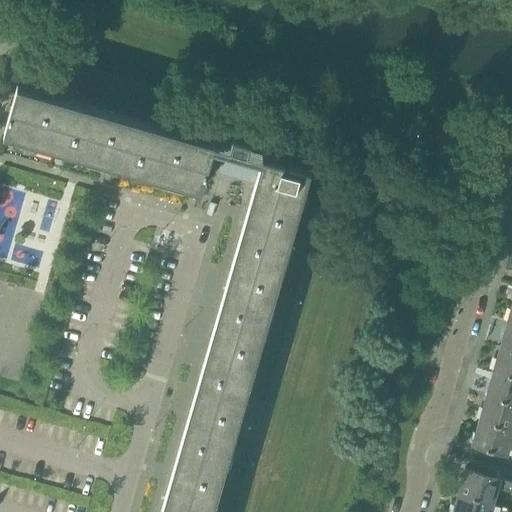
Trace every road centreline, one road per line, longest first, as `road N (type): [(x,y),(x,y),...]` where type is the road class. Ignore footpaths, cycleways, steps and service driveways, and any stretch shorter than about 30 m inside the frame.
road 1 (residential): [(408,511),(511,164)]
road 2 (residential): [(121,511),(200,227)]
